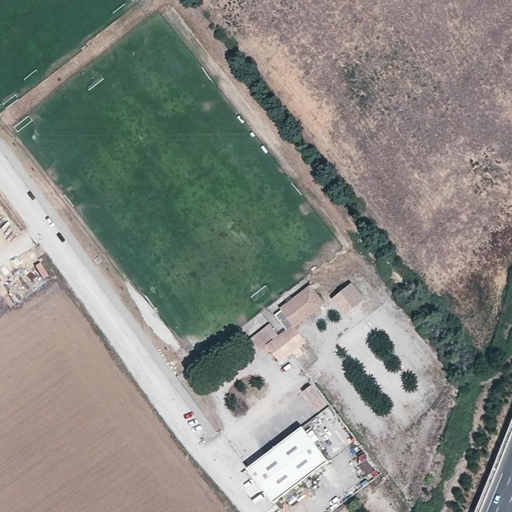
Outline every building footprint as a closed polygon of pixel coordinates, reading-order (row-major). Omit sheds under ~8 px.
[(348,280),(337,289),(352,307),(363,299),(348,280)] [(324,303),(311,286),(294,299),(297,303),(291,308),(288,304),(275,314),(286,329),(280,334),(266,344),(271,350),(280,361),(293,351),(298,357),(306,350),(302,344),(306,341),(294,326),(324,303)] [(337,289),(329,296),(344,314),(352,307),(337,289)] [(266,344),(280,334),(271,322),(257,333),(247,341),(260,358),(271,350),(266,344)] [(326,406),(311,386),(302,393),(318,413),(326,406)] [(272,506),(327,464),(300,429),(245,471),(272,506)] [(355,460),(367,473),(375,466),(363,453),(355,460)]
